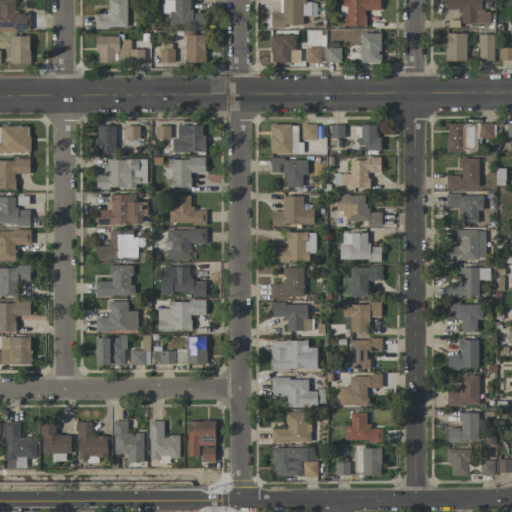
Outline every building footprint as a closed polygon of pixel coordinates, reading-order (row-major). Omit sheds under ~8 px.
[(0,0),(0,31),(30,31),(29,15),(15,15),(15,0),(0,0)] [(126,0),(107,0),(108,14),(94,14),(94,28),(126,28),(126,0)] [(190,0),(162,0),(162,13),(169,13),(169,29),(204,28),(204,13),(190,13),(190,0)] [(311,16),(310,0),(281,0),(282,12),(271,13),(271,27),(302,26),(302,16),(311,16)] [(342,0),(342,26),(365,26),(365,10),(379,10),(379,0),(342,0)] [(480,0),(445,0),(446,9),(460,9),(460,24),(490,24),(489,11),(481,11),(480,0)] [(360,33),(360,63),(380,63),(380,33),(360,33)] [(466,34),(445,33),(445,61),(465,61),(466,34)] [(479,61),(494,60),(493,34),(478,35),(479,61)] [(205,35),(185,35),(185,63),(205,63),(205,35)] [(295,36),(272,35),(271,62),(294,62),(295,36)] [(30,63),(29,36),(9,36),(10,64),(30,63)] [(115,63),(144,63),(144,49),(130,49),(130,39),(119,40),(118,36),(96,36),(96,63),(115,63)] [(160,63),(173,62),(173,44),(160,44),(160,63)] [(306,63),(320,62),(320,47),(306,47),(306,63)] [(340,62),(340,48),(326,47),(325,62),(340,62)] [(511,47),(498,48),(498,61),(511,60),(511,47)] [(445,124),(446,153),(478,152),(478,123),(445,124)] [(493,123),(480,123),(479,138),(493,138),(493,123)] [(269,125),(270,154),(303,154),(302,143),(298,143),(297,124),(269,125)] [(316,124),(301,124),(301,139),(316,139),(316,124)] [(204,152),(204,126),(177,125),(177,138),(172,138),(172,152),(204,152)] [(359,150),(378,150),(378,125),(359,125),(359,150)] [(0,152),(29,152),(29,126),(0,126),(0,152)] [(115,126),(96,126),(96,153),(115,153),(115,126)] [(139,126),(124,126),(124,139),(139,139),(139,126)] [(169,126),(155,126),(155,139),(170,138),(169,126)] [(205,158),(165,159),(165,179),(169,179),(169,188),(190,188),(190,173),(205,173),(205,158)] [(477,158),(458,158),(459,176),(445,176),(446,188),(478,188),(477,158)] [(29,160),(0,159),(0,189),(15,190),(15,174),(29,174),(29,160)] [(135,188),(135,184),(146,184),(146,159),(106,160),(107,175),(96,175),(96,189),(135,188)] [(302,175),(306,175),(307,159),(271,159),(270,173),(285,173),(285,187),(302,187),(302,175)] [(350,159),(349,174),(340,174),(340,187),(369,188),(369,172),(379,173),(380,159),(350,159)] [(95,224),(147,225),(147,202),(135,202),(135,195),(108,194),(108,210),(96,210),(95,224)] [(205,209),(190,209),(190,195),(174,195),(174,207),(169,207),(169,224),(206,223),(205,209)] [(381,226),(381,212),(366,212),(366,195),(336,195),(336,212),(344,212),(344,221),(367,222),(367,226),(381,226)] [(482,195),(445,195),(445,208),(460,208),(459,223),(477,223),(477,210),(482,210),(482,195)] [(14,197),(0,196),(0,224),(29,224),(29,209),(14,209),(14,197)] [(313,225),(313,209),(302,209),(302,196),(282,197),(282,211),(271,211),(271,225),(313,225)] [(205,229),(166,230),(167,241),(163,241),(163,250),(168,250),(168,260),(191,260),(191,244),(206,243),(205,229)] [(30,245),(30,231),(0,230),(0,260),(15,261),(15,245),(30,245)] [(143,237),(133,237),(133,230),(108,231),(108,246),(96,246),(96,260),(137,259),(137,247),(143,247),(143,237)] [(485,261),(485,230),(457,230),(457,246),(445,246),(445,261),(485,261)] [(308,261),(308,253),(315,253),(314,232),(285,233),(286,247),(271,248),(272,262),(308,261)] [(368,233),(340,233),(340,260),(380,260),(380,247),(367,247),(368,233)] [(95,282),(95,297),(132,296),(131,265),(110,266),(110,281),(95,282)] [(160,295),(172,295),(172,291),(192,292),(192,296),(205,296),(205,281),(189,280),(189,267),(161,266),(160,295)] [(380,266),(350,267),(350,277),(342,277),(342,297),(367,296),(367,281),(381,280),(380,266)] [(29,267),(0,267),(0,295),(17,296),(17,280),(29,280),(29,267)] [(270,297),(302,298),(303,268),(283,267),(283,284),(270,284),(270,297)] [(489,268),(459,267),(459,284),(447,284),(447,296),(478,297),(478,280),(489,280),(489,268)] [(156,309),(157,331),(191,330),(191,315),(205,315),(205,300),(168,301),(168,308),(156,309)] [(95,317),(95,331),(137,331),(137,311),(127,311),(127,301),(108,301),(108,317),(95,317)] [(0,332),(15,332),(15,315),(30,315),(29,302),(0,302),(0,332)] [(286,331),(311,331),(311,319),(306,319),(307,304),(272,303),(271,317),(286,317),(286,331)] [(380,303),(342,304),(343,332),(369,331),(368,317),(380,317),(380,303)] [(476,332),(477,303),(447,303),(447,318),(461,319),(461,331),(476,332)] [(186,337),(186,364),(206,364),(205,336),(186,337)] [(0,364),(29,365),(30,337),(0,337),(0,341),(0,364)] [(96,337),(96,365),(125,365),(125,337),(96,337)] [(349,339),(349,369),(368,369),(368,352),(381,352),(381,339),(349,339)] [(271,371),(316,370),(316,348),(307,348),(307,340),(271,341),(271,371)] [(477,368),(477,340),(458,340),(458,355),(447,355),(447,369),(477,368)] [(185,349),(176,349),(176,362),(185,362),(185,349)] [(149,365),(149,350),(130,350),(130,364),(149,365)] [(175,364),(175,351),(154,351),(153,364),(175,364)] [(381,375),(349,375),(349,387),(335,387),(335,405),(366,405),(366,388),(381,388),(381,375)] [(478,375),(459,376),(460,391),(446,391),(446,406),(478,406),(478,375)] [(286,407),(324,406),(324,390),(308,390),(307,378),(271,379),(271,397),(286,397),(286,407)] [(271,429),(271,443),(311,443),(310,412),(285,413),(286,429),(271,429)] [(367,412),(350,413),(350,425),(345,425),(345,441),(382,441),(382,428),(367,429),(367,412)] [(447,428),(448,442),(478,441),(477,412),(459,413),(459,428),(447,428)] [(143,433),(127,433),(127,421),(113,421),(113,453),(126,453),(127,462),(143,462),(143,433)] [(163,421),(149,421),(148,461),(170,462),(170,458),(179,458),(179,436),(163,435),(163,421)] [(215,422),(187,421),(187,456),(200,456),(199,462),(214,462),(215,422)] [(19,422),(5,422),(5,468),(26,468),(26,459),(36,459),(35,436),(19,436),(19,422)] [(52,461),(69,461),(68,435),(55,435),(55,422),(41,423),(42,453),(51,453),(52,461)] [(91,422),(77,422),(77,461),(98,461),(98,458),(107,458),(107,436),(91,436),(91,422)] [(355,474),(380,475),(380,448),(356,447),(355,474)] [(315,448),(271,448),(272,477),(316,476),(315,448)] [(468,476),(469,450),(447,449),(447,464),(451,464),(451,475),(468,476)] [(511,460),(497,459),(497,473),(511,473),(511,460)] [(493,460),(480,461),(480,475),(494,475),(493,460)] [(335,475),(348,475),(349,465),(336,464),(335,475)]
